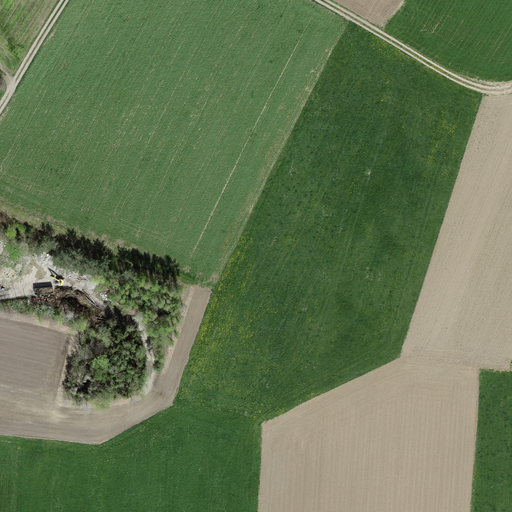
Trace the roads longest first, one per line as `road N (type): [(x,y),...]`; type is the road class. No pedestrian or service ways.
road 1 (track): [(322,0),(457,80),(511,86)]
road 2 (track): [(0,108),(66,0)]
